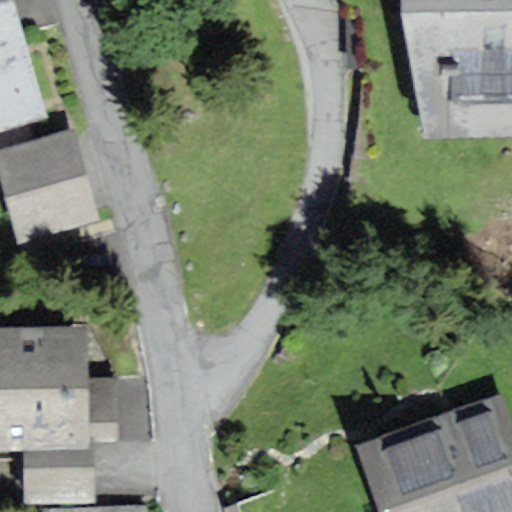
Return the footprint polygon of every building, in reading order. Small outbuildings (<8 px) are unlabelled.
[(11,0),(0,0),(0,106),(32,100),(11,0)] [(511,0),(424,0),(430,118),(511,114),(511,0)] [(78,124),(0,149),(0,151),(28,235),(106,209),(78,124)] [(86,326),(0,328),(0,443),(89,442),(86,326)] [(511,511),(511,454),(496,406),(373,447),(394,511),(511,511)]
